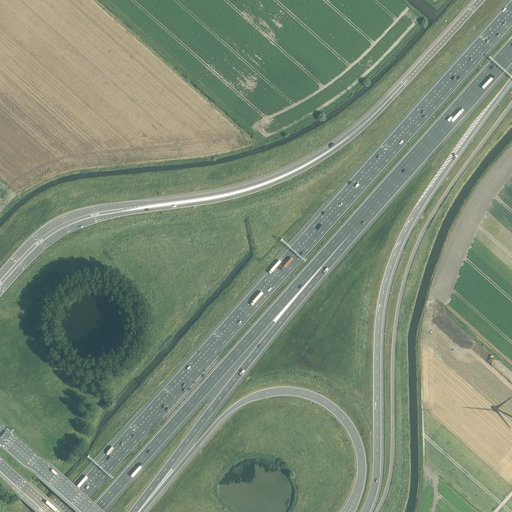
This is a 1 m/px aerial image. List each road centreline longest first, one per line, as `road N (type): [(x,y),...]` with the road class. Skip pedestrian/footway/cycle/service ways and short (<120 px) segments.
road 1 (motorway): [(511,12),(63,511)]
road 2 (motorway): [(480,0),(370,118),(319,157),(219,196),(70,222),(0,283)]
road 3 (motorway): [(366,511),(378,472),(377,343),(388,275),(423,201),(511,80)]
road 4 (motorway): [(94,511),(349,232)]
road 5 (motorway): [(136,511),(234,406),(290,390),(326,403),(353,432),(362,478),(348,511)]
road 6 (motorway): [(133,511),(349,232)]
road 7 (motorway): [(349,232),(511,49)]
road 8 (primary): [(93,511),(0,430)]
